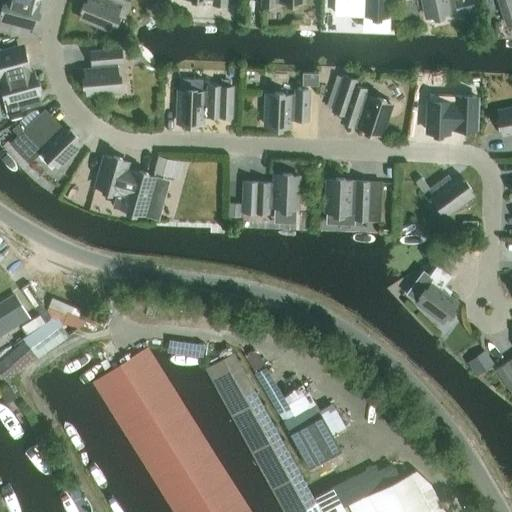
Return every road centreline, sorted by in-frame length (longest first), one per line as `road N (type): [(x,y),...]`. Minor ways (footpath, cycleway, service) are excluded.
road 1 (residential): [(484,306),(489,192),(486,171),(467,155),(117,141),(80,123),(49,73),(56,0)]
road 2 (unclassified): [(500,511),(448,423),(350,333),(253,289),(97,262),(0,213)]
